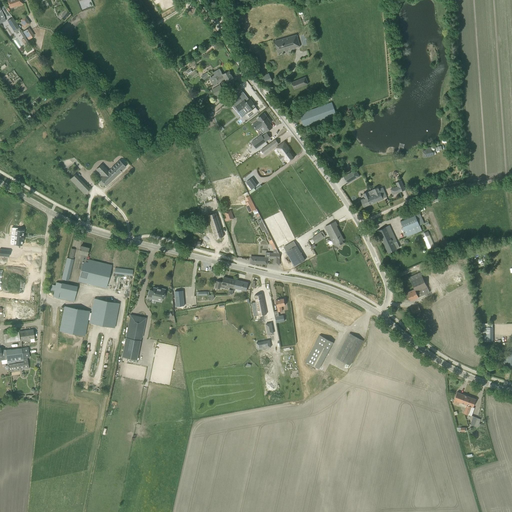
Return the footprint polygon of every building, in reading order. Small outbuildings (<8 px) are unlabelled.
[(198,37),(205,33),(202,29),(203,29),(195,15),(187,20),(192,27),(194,26),(197,32),(195,33),(198,37)] [(19,20),(24,27),(30,24),(25,16),(19,20)] [(14,30),(15,33),(20,29),(12,17),(7,21),(13,30),(14,30)] [(177,20),(166,26),(169,31),(180,25),(177,20)] [(29,28),(23,32),(27,39),(33,35),(29,28)] [(283,51),(300,46),(297,35),(275,41),(278,53),(278,51),(282,50),(283,51)] [(219,69),(213,72),(215,76),(213,77),(215,80),(213,82),(215,85),(225,79),(227,81),(233,78),(229,71),(223,75),(221,72),(222,72),(219,69)] [(12,78),(14,76),(16,79),(18,77),(14,70),(8,73),(12,78)] [(261,77),(265,86),(273,82),(268,73),(261,77)] [(291,83),(294,89),(305,85),(303,78),(291,83)] [(212,89),(215,96),(224,91),(220,85),(212,89)] [(237,94),(227,101),(231,106),(232,106),(234,104),(236,106),(235,106),(239,111),(245,106),(249,111),(245,114),(248,118),(258,111),(255,107),(256,107),(250,99),(249,99),(245,95),(241,98),(237,94)] [(304,113),(299,114),(304,128),(336,116),(331,102),(304,113)] [(259,120),(253,125),(256,130),(262,125),(267,131),(272,127),(269,124),(270,123),(266,119),(267,118),(264,114),(257,119),(259,120)] [(261,135),(251,142),(256,149),(266,141),(261,135)] [(277,147),(276,147),(282,155),(283,155),(285,158),(284,158),(287,162),(295,157),(290,150),(284,141),(277,147)] [(271,143),(261,150),(264,154),(274,147),(271,143)] [(422,151),(424,157),(433,155),(431,147),(426,148),(426,150),(422,151)] [(106,186),(126,167),(119,160),(107,172),(103,167),(101,169),(100,169),(100,170),(98,172),(103,176),(100,179),(101,180),(98,183),(102,187),(105,185),(106,186)] [(295,220),(320,203),(292,160),(248,189),(260,207),(266,203),(271,211),(269,212),(273,217),(276,214),(282,210),(286,207),(295,220)] [(356,178),(352,172),(344,177),(348,184),(356,178)] [(85,194),(90,189),(75,174),(70,179),(85,194)] [(405,190),(402,184),(401,180),(396,183),(397,186),(394,188),(396,193),(400,192),(405,190)] [(387,197),(383,189),(380,191),(378,187),(372,190),(371,190),(376,202),(383,199),(383,198),(387,197)] [(376,202),(371,190),(363,194),(364,197),(365,197),(365,198),(361,200),(364,207),(370,204),(370,205),(376,202)] [(245,203),(250,212),(256,209),(251,200),(245,203)] [(288,244),(330,218),(323,206),(283,230),(285,233),(282,235),(288,244)] [(224,212),(227,221),(234,219),(231,210),(224,212)] [(400,221),(407,237),(422,230),(415,215),(400,221)] [(217,217),(210,219),(216,239),(224,237),(217,217)] [(262,231),(266,229),(261,219),(257,221),(262,231)] [(336,226),(337,225),(335,221),(324,227),(333,245),(336,243),(337,246),(343,243),(342,240),(343,239),(336,226)] [(378,231),(388,253),(400,247),(389,225),(378,231)] [(11,235),(15,235),(14,245),(22,246),(23,231),(17,230),(17,228),(12,227),(11,235)] [(312,238),(315,244),(324,238),(320,232),(312,238)] [(278,252),(271,239),(269,241),(274,250),(273,250),(273,253),(265,252),(265,257),(250,256),(250,258),(251,258),(251,263),(267,264),(267,261),(270,261),(270,259),(279,259),(280,253),(278,253),(278,252)] [(86,259),(89,248),(80,246),(78,253),(81,254),(79,261),(78,269),(81,269),(78,282),(106,288),(111,265),(89,260),(88,260),(86,259)] [(67,258),(61,279),(63,279),(68,281),(73,259),(72,259),(75,249),(71,249),(69,258),(68,258),(67,258)] [(290,259),(294,266),(305,260),(301,253),(290,259)] [(407,293),(410,301),(430,292),(421,275),(422,275),(420,272),(409,278),(414,289),(407,293)] [(217,281),(215,288),(220,289),(220,287),(225,288),(225,286),(236,288),(242,290),(242,289),(247,290),(249,283),(236,280),(224,277),(222,282),(221,282),(217,281)] [(53,297),(58,298),(74,301),(77,286),(61,282),(61,283),(56,282),(55,285),(51,284),(50,290),(54,291),(53,297)] [(165,295),(163,295),(165,289),(160,288),(159,289),(153,287),(152,290),(149,290),(147,296),(151,297),(151,299),(156,300),(157,297),(163,299),(163,298),(164,299),(165,295)] [(183,291),(175,291),(176,306),(184,306),(183,291)] [(439,292),(432,295),(441,317),(449,314),(444,300),(442,300),(439,292)] [(256,302),(251,303),(254,316),(258,316),(266,314),(265,310),(264,302),(262,294),(254,296),(256,302)] [(89,323),(114,328),(119,303),(94,298),(89,323)] [(278,312),(282,311),(281,306),(285,306),(285,303),(284,298),(276,300),(278,310),(274,311),(276,323),(284,322),(283,315),(279,316),(278,312)] [(452,312),(465,307),(461,298),(449,303),(452,312)] [(5,321),(35,319),(33,301),(22,302),(22,307),(10,308),(9,299),(3,299),(5,321)] [(60,331),(65,332),(85,336),(90,311),(65,306),(60,331)] [(411,309),(413,315),(421,311),(418,306),(411,309)] [(122,357),(136,360),(140,340),(139,340),(140,337),(141,337),(144,319),(136,318),(135,322),(129,321),(122,357)] [(482,323),(483,341),(493,341),(492,323),(482,323)] [(30,339),(30,342),(35,342),(34,339),(33,330),(20,332),(21,341),(30,339)] [(336,358),(350,365),(363,341),(349,333),(336,358)] [(305,361),(319,369),(333,342),(319,335),(305,361)] [(511,337),(511,338),(510,342),(509,351),(505,351),(502,366),(511,368),(511,337)] [(269,340),(256,342),(258,350),(270,347),(269,340)] [(27,358),(29,357),(28,347),(22,348),(23,361),(8,364),(9,372),(29,368),(27,358)] [(457,392),(455,397),(453,403),(465,408),(463,413),(468,414),(471,407),(473,408),(476,399),(457,392)]
